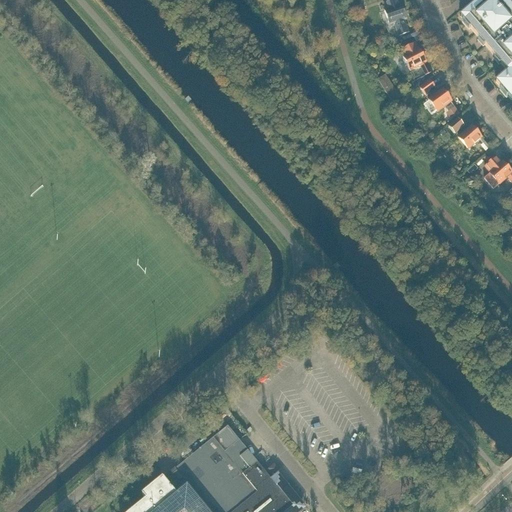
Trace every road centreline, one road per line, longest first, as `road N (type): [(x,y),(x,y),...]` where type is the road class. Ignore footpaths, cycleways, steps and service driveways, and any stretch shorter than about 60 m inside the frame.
road 1 (unclassified): [(58,511),(216,373),(329,511)]
road 2 (residential): [(511,140),(442,47),(426,0)]
